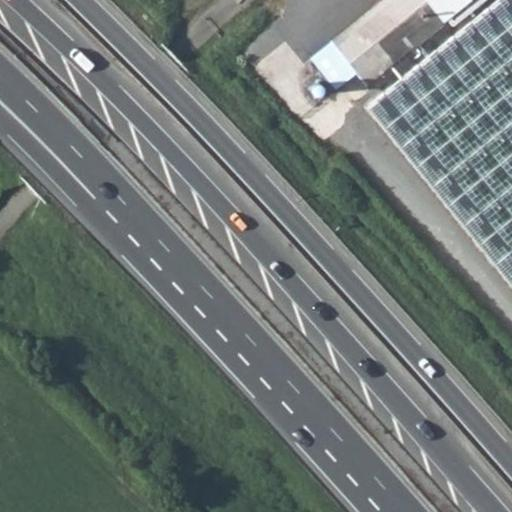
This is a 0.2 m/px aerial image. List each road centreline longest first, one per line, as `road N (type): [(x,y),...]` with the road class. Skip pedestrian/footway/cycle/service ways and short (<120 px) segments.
road 1 (trunk): [(495,511),(347,342),(15,0)]
road 2 (trunk): [(511,463),(81,0)]
road 3 (trunk): [(126,207),(405,511)]
road 4 (trunk): [(0,75),(126,207)]
road 5 (trunk): [(0,118),(70,188),(126,207)]
